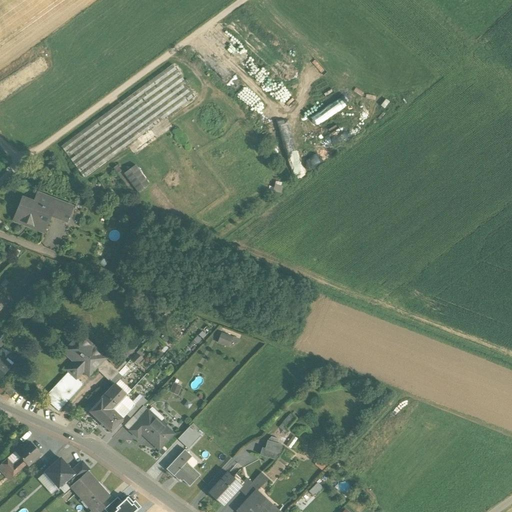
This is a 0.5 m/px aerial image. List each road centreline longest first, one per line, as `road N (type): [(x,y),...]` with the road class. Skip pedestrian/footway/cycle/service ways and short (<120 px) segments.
road 1 (track): [(511,436),(58,259)]
road 2 (residential): [(0,406),(84,445),(182,511)]
road 3 (track): [(511,83),(421,0)]
